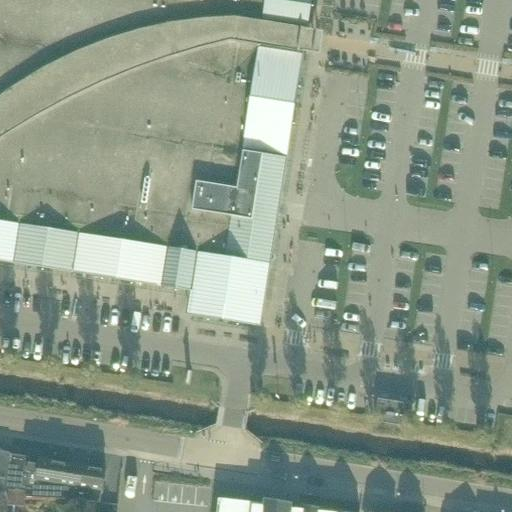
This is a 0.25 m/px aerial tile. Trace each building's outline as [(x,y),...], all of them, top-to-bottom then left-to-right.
[(205,185),(281,197),(306,40),(312,0),(0,0),(0,260),(197,292),(193,315),(255,325),(259,301),(265,302),(273,246),(278,218),(202,206),(205,185)] [(403,415),(380,413),(379,422),(401,424),(403,415)] [(0,486),(5,487),(10,454),(11,454),(0,452),(0,486)] [(40,459),(10,454),(5,487),(28,489),(26,498),(83,501),(100,503),(102,495),(106,470),(103,469),(103,465),(91,463),(90,467),(66,463),(67,459),(54,457),(54,461),(40,459)] [(290,509),(291,504),(286,503),(263,499),(263,500),(264,501),(264,507),(246,505),(237,511),(339,511),(330,511),(323,511),(324,510),(297,505),(296,510),(290,509)]
